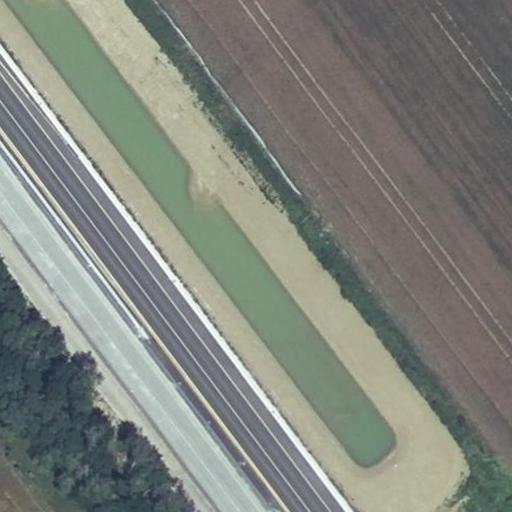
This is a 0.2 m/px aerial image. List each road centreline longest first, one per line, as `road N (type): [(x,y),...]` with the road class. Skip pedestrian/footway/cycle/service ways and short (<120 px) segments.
road 1 (motorway): [(308,511),(0,104)]
road 2 (motorway): [(0,187),(245,511)]
